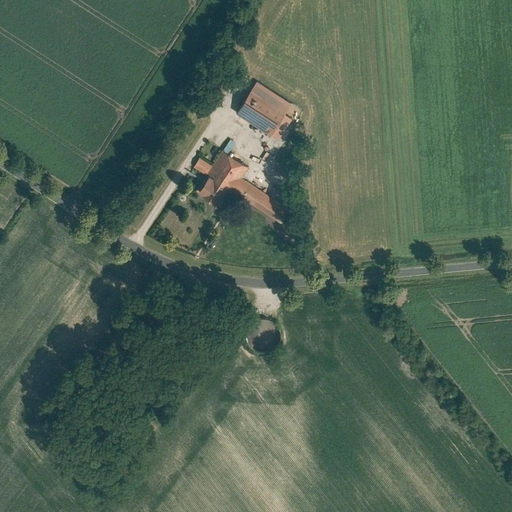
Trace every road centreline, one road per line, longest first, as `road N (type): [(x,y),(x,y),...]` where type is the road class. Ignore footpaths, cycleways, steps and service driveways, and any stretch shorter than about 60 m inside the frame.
road 1 (tertiary): [(511,262),(310,282),(207,278),(131,247),(0,164)]
road 2 (track): [(234,281),(230,310),(103,478)]
